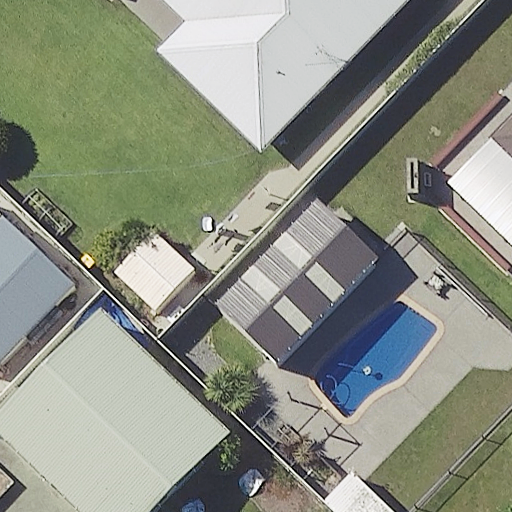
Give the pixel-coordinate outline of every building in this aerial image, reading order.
[(109,0),(118,8),(126,0),(158,0),(193,34),(153,75),(257,178),(433,0),(109,0)] [(511,139),(501,151),(511,161),(511,139)] [(0,375),(75,299),(2,227),(0,229),(0,375)] [(164,228),(115,278),(169,330),(218,280),(164,228)] [(192,511),(246,456),(95,311),(0,410),(0,438),(77,511),(192,511)] [(394,511),(352,478),(323,511),(394,511)]
